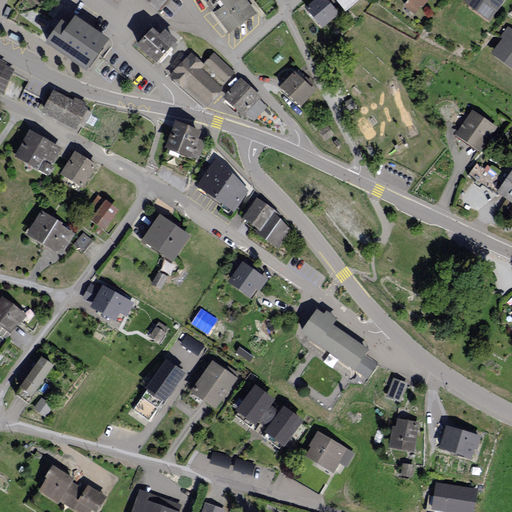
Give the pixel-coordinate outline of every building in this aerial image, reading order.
[(142,0),(158,12),(169,0),(142,0)] [(260,15),(248,0),(207,0),(236,35),(260,15)] [(340,14),(327,0),(315,0),(307,8),(325,27),(340,14)] [(365,0),(344,0),(355,11),(365,0)] [(428,0),(401,0),(418,13),(428,0)] [(509,0),(466,0),(464,3),(492,23),(509,0)] [(61,22),(46,45),(87,74),(109,41),(75,17),(69,27),(61,22)] [(156,27),(138,48),(160,67),(183,41),(170,30),(166,35),(156,27)] [(511,29),(509,27),(501,38),(503,40),(493,54),(511,68),(511,29)] [(191,53),(171,76),(207,107),(236,74),(214,56),(205,66),(191,53)] [(19,69),(0,59),(0,95),(4,97),(19,69)] [(317,93),(295,73),(281,88),(303,109),(317,93)] [(241,80),(224,98),(244,117),(261,100),(241,80)] [(91,109),(55,90),(43,112),(79,131),(91,109)] [(501,128),(473,110),(457,135),(484,153),(501,128)] [(202,132),(175,122),(165,149),(198,162),(205,142),(199,140),(202,132)] [(319,132),(325,139),(331,134),(326,127),(319,132)] [(66,149),(32,130),(17,156),(51,175),(66,149)] [(100,165),(77,151),(63,174),(86,188),(100,165)] [(249,191),(216,157),(196,188),(234,214),(249,191)] [(497,195),(506,183),(497,177),(499,174),(485,165),(483,168),(476,163),(467,176),(476,181),(475,183),(481,187),(483,185),(497,195)] [(511,174),(498,195),(511,204),(511,174)] [(283,217),(257,198),(241,220),(278,250),(292,231),(283,217)] [(91,221),(104,230),(114,217),(101,208),(91,221)] [(78,231),(43,212),(29,237),(64,257),(78,231)] [(193,236),(161,215),(143,242),(175,263),(193,236)] [(84,253),(94,241),(84,233),(74,245),(84,253)] [(272,280),(244,262),(230,283),(254,299),(259,291),(263,293),(272,280)] [(153,285),(160,289),(167,277),(159,273),(153,285)] [(138,302),(104,285),(102,289),(90,283),(82,300),(93,306),(91,310),(125,327),(138,302)] [(28,317),(4,299),(0,304),(0,324),(15,335),(28,317)] [(321,320),(314,315),(298,339),(353,375),(367,355),(330,331),(335,325),(323,317),(321,320)] [(151,336),(159,342),(168,330),(160,324),(151,336)] [(250,362),(253,357),(240,347),(236,352),(250,362)] [(58,368),(44,358),(23,389),(37,398),(58,368)] [(368,379),(377,366),(370,361),(361,373),(368,379)] [(240,380),(214,362),(193,393),(219,411),(240,380)] [(167,363),(133,410),(149,421),(182,374),(167,363)] [(388,394),(402,398),(407,379),(393,375),(388,394)] [(309,422),(258,386),(239,414),(289,449),(309,422)] [(42,399),(35,408),(45,416),(52,407),(42,399)] [(421,423),(396,419),(391,449),(416,453),(421,423)] [(484,437),(449,426),(441,449),(477,461),(484,437)] [(350,450),(320,432),(305,458),(335,475),(350,450)] [(213,452),(208,471),(251,483),(257,464),(213,452)] [(403,474),(411,476),(413,467),(405,466),(403,474)] [(100,511),(108,499),(56,468),(41,492),(74,511),(100,511)] [(438,485),(434,507),(463,511),(471,511),(475,491),(438,485)] [(183,511),(186,506),(139,490),(131,511),(183,511)] [(224,511),(225,508),(206,502),(202,511),(224,511)]
